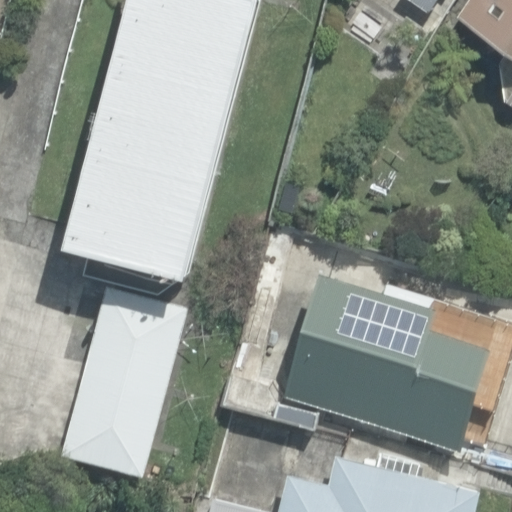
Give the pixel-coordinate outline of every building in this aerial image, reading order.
[(133,0),(72,242),(194,273),(262,0),(133,0)] [(418,0),(433,10),(439,0),(418,0)] [(511,92),(509,97),(511,98),(511,0),(468,0),(459,14),(511,49),(511,92)] [(342,421),(465,457),(506,315),(404,286),(409,269),(318,243),(281,371),(270,408),(321,423),(324,411),(343,416),(342,421)] [(66,476),(107,487),(113,464),(147,473),(191,304),(110,282),(65,452),(72,454),(66,476)] [(511,379),(490,459),(511,465),(511,379)] [(212,511),(478,511),(485,486),(423,471),(426,459),(385,449),(382,463),(341,453),(334,481),(293,471),(283,510),(217,494),(212,511)]
